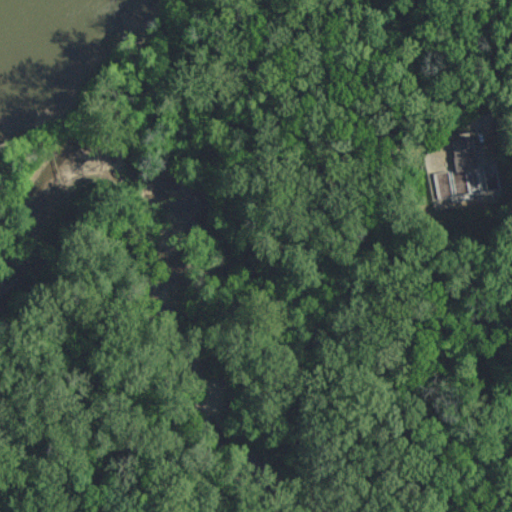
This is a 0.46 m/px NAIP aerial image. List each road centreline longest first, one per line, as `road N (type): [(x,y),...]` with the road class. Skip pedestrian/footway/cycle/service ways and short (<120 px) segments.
road 1 (track): [(494,110),(507,199),(490,217),(440,222),(424,207),(418,137)]
road 2 (track): [(511,99),(427,131),(337,187)]
